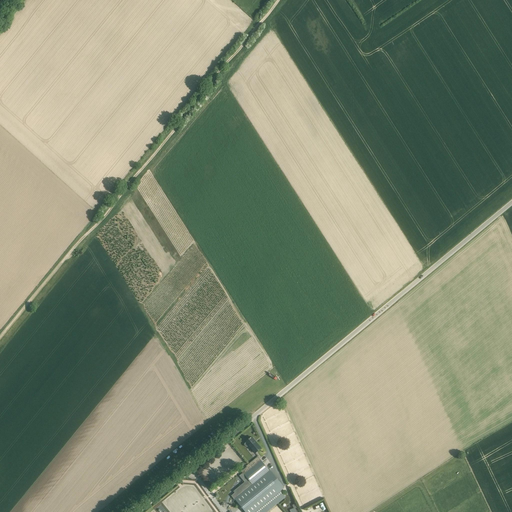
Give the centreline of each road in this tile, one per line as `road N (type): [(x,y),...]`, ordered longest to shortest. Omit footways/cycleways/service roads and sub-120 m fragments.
road 1 (unclassified): [(139,511),(511,203)]
road 2 (track): [(275,0),(0,340)]
